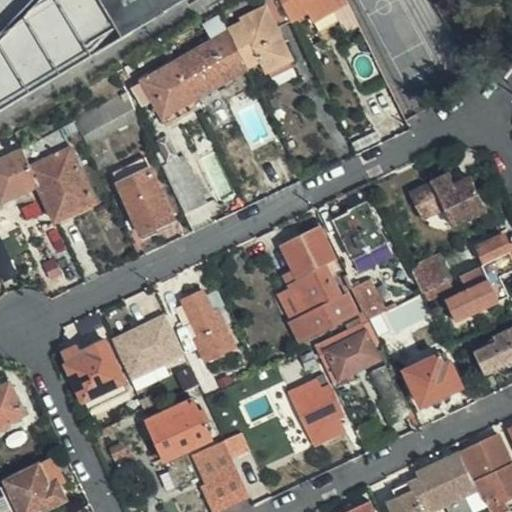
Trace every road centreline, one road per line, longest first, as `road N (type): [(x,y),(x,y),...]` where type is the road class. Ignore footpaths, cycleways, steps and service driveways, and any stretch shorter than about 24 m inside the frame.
road 1 (residential): [(24,326),(455,121),(476,118),(491,128),(511,171)]
road 2 (residential): [(291,511),(511,405)]
road 3 (residential): [(24,326),(110,511)]
